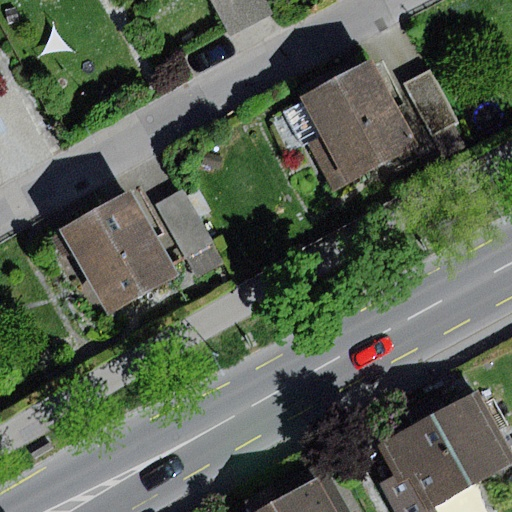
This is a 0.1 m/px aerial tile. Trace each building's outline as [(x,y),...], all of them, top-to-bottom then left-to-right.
[(263,0),(210,0),(231,38),(272,15),(263,0)] [(374,61),(301,96),(321,138),(309,144),(330,188),(416,147),(374,61)] [(430,72),(405,85),(432,137),(458,124),(430,72)] [(0,135),(10,130),(0,111),(0,135)] [(183,189),(155,204),(185,259),(213,245),(183,189)] [(132,192),(58,233),(105,316),(179,275),(132,192)] [(511,462),(477,395),(378,446),(392,474),(376,482),(391,511),(436,511),(433,506),(511,465),(511,462)] [(336,511),(319,479),(260,511),(336,511)]
